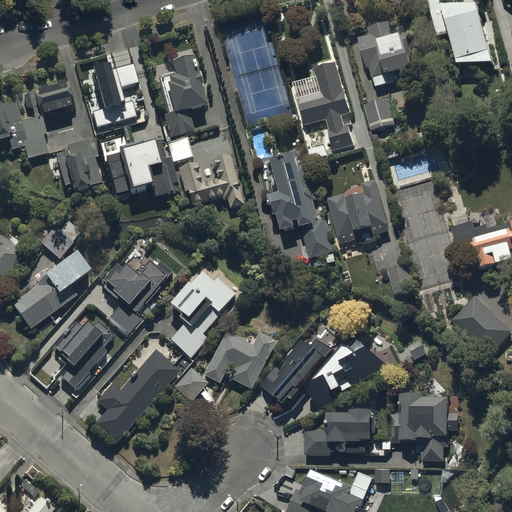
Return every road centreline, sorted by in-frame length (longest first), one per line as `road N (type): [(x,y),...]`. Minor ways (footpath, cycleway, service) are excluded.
road 1 (residential): [(131,511),(0,395)]
road 2 (residential): [(0,49),(156,0)]
